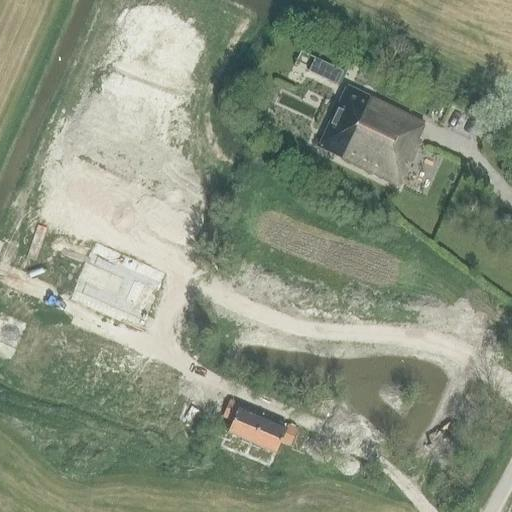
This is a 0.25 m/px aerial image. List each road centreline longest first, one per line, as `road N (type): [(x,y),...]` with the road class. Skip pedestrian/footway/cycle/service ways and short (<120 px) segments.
road 1 (track): [(83,217),(290,324),(424,341),(511,387)]
road 2 (track): [(188,274),(157,335),(218,396)]
